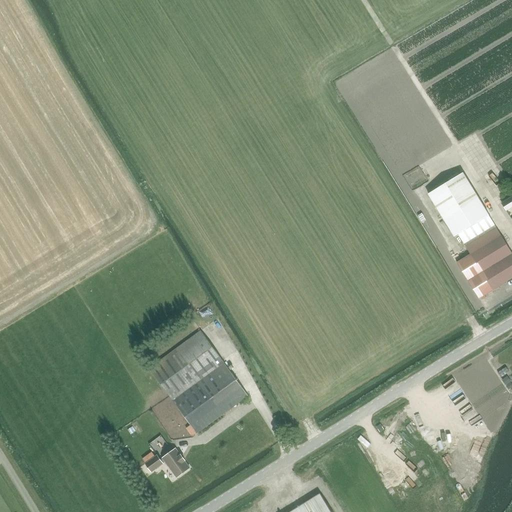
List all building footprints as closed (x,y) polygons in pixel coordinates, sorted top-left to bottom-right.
[(489,216),(463,173),(428,195),(454,237),(489,216)] [(511,253),(496,227),(467,244),(465,245),(471,255),(457,263),(479,299),(511,278),(511,253)] [(149,369),(190,425),(187,428),(193,436),(248,396),(201,331),(149,369)] [(475,374),(489,366),(484,357),(470,364),(475,374)] [(146,464),(152,472),(166,462),(177,477),(190,468),(185,461),(181,455),(180,455),(176,449),(160,460),(157,455),(146,464)] [(289,511),(330,511),(319,493),(289,511)]
